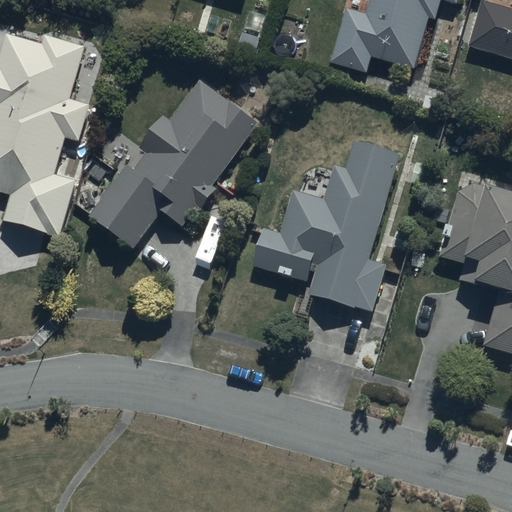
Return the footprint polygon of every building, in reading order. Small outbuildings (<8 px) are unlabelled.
[(374,0),(368,21),(351,16),(335,69),(370,80),(375,63),(418,76),(433,25),(439,27),(446,4),(459,8),(461,0),(374,0)] [(511,13),(485,5),(471,51),(511,63),(511,13)] [(44,50),(9,41),(1,71),(0,70),(0,201),(2,202),(3,199),(12,201),(5,226),(64,241),(79,186),(57,180),(67,143),(82,147),(92,110),(74,105),(88,52),(46,41),(44,50)] [(142,156),(148,160),(136,176),(129,171),(94,221),(137,253),(162,218),(184,233),(198,213),(204,217),(219,195),(214,191),(220,183),(234,194),(246,177),(231,167),(260,127),(201,85),(174,124),(168,119),(142,156)] [(284,239),(267,234),(255,271),(310,288),(313,277),(318,278),(311,300),(356,314),(357,311),(374,317),(389,271),(371,265),(405,162),(358,146),(348,176),(338,173),(328,205),(298,196),(284,239)] [(476,190),(460,197),(443,264),(468,271),(463,289),(500,299),(486,353),(511,359),(511,204),(496,200),(497,196),(476,190)]
